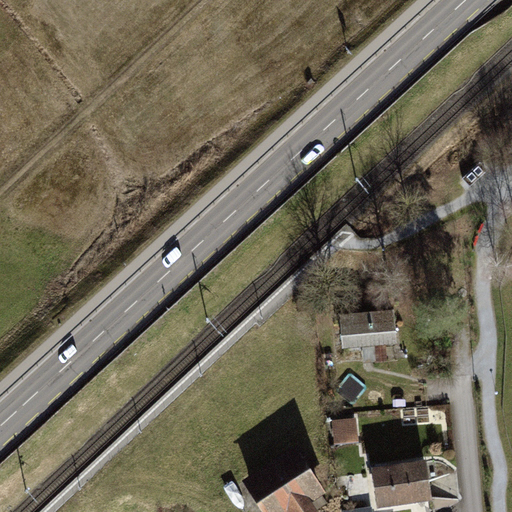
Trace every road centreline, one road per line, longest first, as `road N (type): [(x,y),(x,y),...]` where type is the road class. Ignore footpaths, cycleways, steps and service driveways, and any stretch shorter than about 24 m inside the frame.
road 1 (primary): [(0,427),(466,0)]
road 2 (track): [(209,0),(0,192)]
road 3 (residential): [(476,511),(464,384)]
